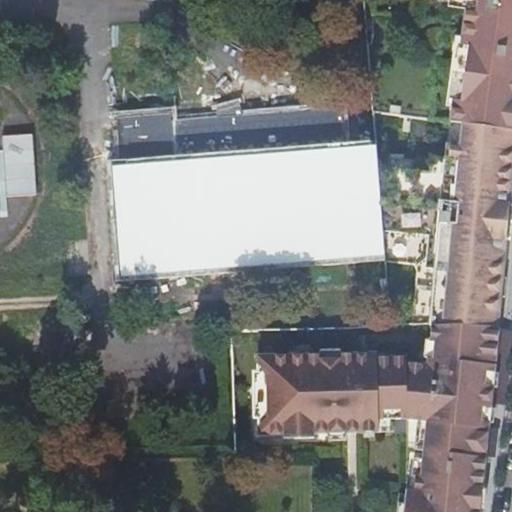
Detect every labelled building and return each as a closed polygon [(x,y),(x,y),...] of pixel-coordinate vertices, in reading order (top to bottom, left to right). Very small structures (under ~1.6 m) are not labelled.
[(511,0),(402,0),(462,10),(451,120),(511,129),(511,0)] [(383,166),(382,151),(350,154),(347,110),(345,109),(346,112),(296,116),(247,119),(244,109),(245,109),(245,107),(223,114),(223,115),(225,115),(225,121),(177,125),(176,118),(178,117),(177,115),(122,119),(122,122),(124,122),(128,171),(118,172),(127,274),(389,253),(387,232),(383,166)] [(464,125),(448,122),(446,144),(462,146),(464,125)] [(372,434),(376,434),(376,420),(391,420),(405,420),(425,421),(419,480),(414,479),(412,492),(405,492),(404,495),(402,511),(477,511),(496,329),(495,329),(511,145),(511,131),(464,125),(462,146),(446,144),(445,157),(443,172),(428,170),(416,169),(391,167),(383,166),(387,232),(437,239),(428,328),(427,343),(432,343),(430,367),(420,366),(404,364),(403,358),(387,359),(374,359),(374,355),(336,355),(336,360),(316,360),(316,356),(302,356),(286,357),(255,357),(255,387),(262,387),(262,406),(256,406),(257,436),(282,436),(282,440),(312,439),(311,435),(326,435),(344,434),(361,434),(366,434),(372,434)] [(445,157),(430,156),(428,170),(443,172),(445,157)] [(417,159),(392,157),(391,167),(416,169),(417,159)] [(437,239),(387,232),(389,253),(392,264),(417,267),(411,329),(428,328),(437,239)] [(427,343),(423,343),(420,366),(430,367),(432,343),(427,343)] [(336,352),(316,352),(316,356),(316,360),(336,360),(336,355),(336,352)] [(262,406),(262,387),(255,387),(249,387),(251,441),(282,440),(282,436),(257,436),(256,406),(262,406)] [(391,420),(376,420),(376,434),(391,433),(391,420)] [(425,421),(405,420),(405,492),(412,492),(414,479),(419,480),(425,421)] [(402,511),(404,495),(397,494),(395,511),(402,511)]
